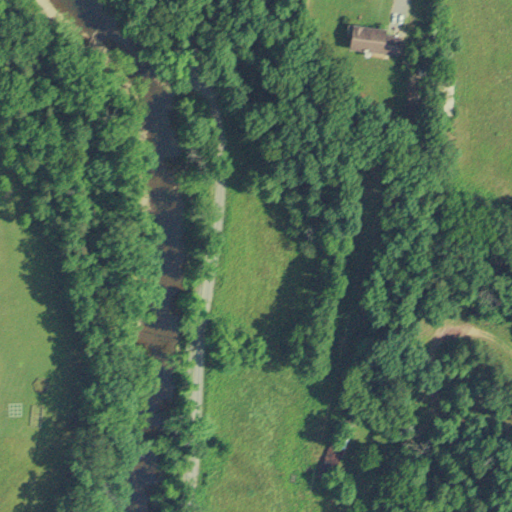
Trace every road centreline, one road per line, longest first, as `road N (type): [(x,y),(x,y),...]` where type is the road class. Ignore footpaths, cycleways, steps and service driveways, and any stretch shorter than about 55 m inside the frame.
road 1 (residential): [(185,511),(220,153),(213,107),(190,57),(206,0)]
road 2 (track): [(511,354),(466,321),(426,328),(435,398),(425,428),(350,511)]
